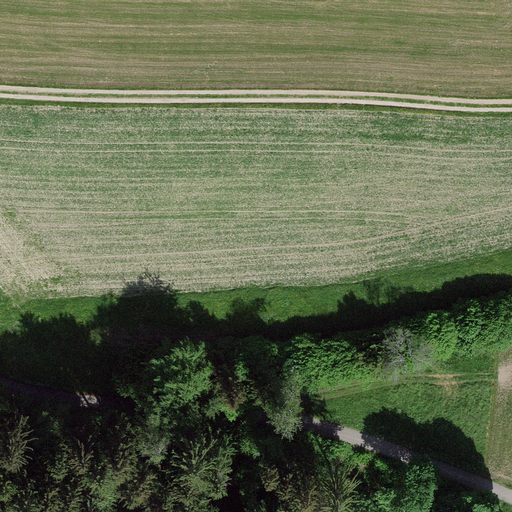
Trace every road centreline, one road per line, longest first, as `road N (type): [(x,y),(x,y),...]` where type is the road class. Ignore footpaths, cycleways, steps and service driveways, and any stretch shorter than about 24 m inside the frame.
road 1 (unclassified): [(511,494),(302,421),(0,381)]
road 2 (track): [(0,90),(511,105)]
